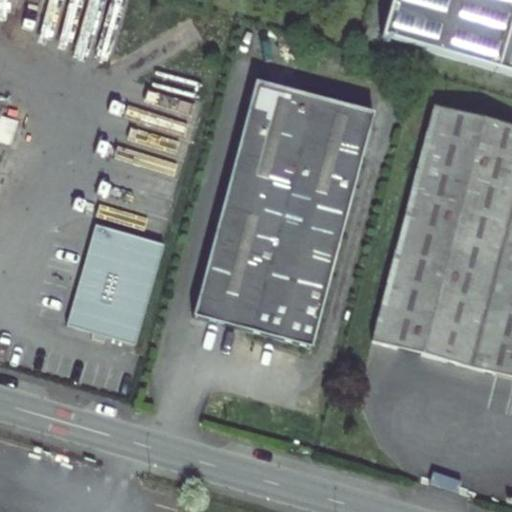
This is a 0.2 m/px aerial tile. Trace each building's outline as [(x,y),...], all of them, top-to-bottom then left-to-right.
[(511,0),(392,0),(382,39),(511,76),(511,0)] [(373,115),(254,84),(193,320),(311,351),(373,115)] [(511,128),(432,108),(370,344),(511,381),(511,128)] [(1,116),(0,116),(0,144),(10,147),(17,123),(1,118),(1,116)] [(95,232),(67,328),(135,348),(163,252),(95,232)]
